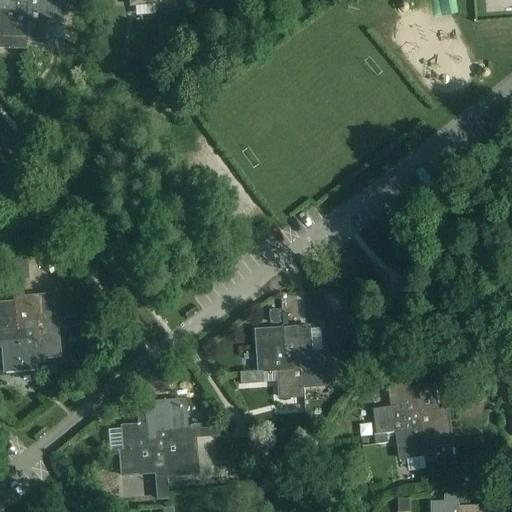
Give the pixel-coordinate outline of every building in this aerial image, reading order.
[(0,0),(0,11),(1,12),(17,12),(18,4),(10,4),(10,0),(0,0)] [(17,0),(18,4),(27,4),(26,22),(50,23),(50,0),(17,0)] [(462,0),(442,0),(445,24),(464,22),(462,0)] [(0,11),(0,38),(25,39),(26,22),(27,4),(18,4),(17,12),(1,12),(0,11)] [(50,297),(12,300),(13,317),(14,333),(23,332),(22,323),(40,321),(52,320),(50,297)] [(13,317),(0,317),(0,342),(1,342),(8,341),(23,340),(23,332),(14,333),(13,317)] [(74,318),(59,320),(59,325),(62,327),(81,326),(83,323),(82,318),(74,318)] [(40,321),(22,323),(23,332),(31,331),(33,349),(33,355),(48,354),(48,348),(57,347),(55,323),(56,323),(56,320),(55,320),(40,321)] [(309,329),(283,331),(284,347),(285,362),(294,362),(294,354),(311,353),(309,329)] [(8,341),(1,342),(1,347),(4,372),(35,369),(34,366),(33,355),(33,349),(31,331),(23,332),(23,340),(8,341)] [(284,347),(258,349),(259,373),(278,371),(295,370),(294,362),(285,362),(284,347)] [(311,353),(294,354),(294,362),(302,361),(303,379),(304,387),(318,387),(318,379),(327,378),(326,355),(328,355),(327,352),(326,352),(311,353)] [(355,353),(338,354),(338,361),(355,360),(355,353)] [(295,370),(278,371),(280,398),(304,397),(304,387),(303,379),(302,361),(294,362),(295,370)] [(404,370),(396,371),(398,387),(402,386),(406,382),(404,370)] [(396,372),(388,374),(390,390),(398,389),(396,372)] [(262,373),(242,374),(242,384),(263,383),(262,373)] [(150,386),(142,387),(143,407),(152,406),(150,386)] [(433,386),(399,391),(401,409),(403,424),(411,423),(410,415),(429,412),(436,411),(433,386)] [(177,407),(143,410),(144,427),(145,442),(153,442),(153,434),(169,433),(181,432),(180,410),(177,407)] [(401,409),(375,413),(378,436),(396,434),(412,432),(411,423),(403,424),(401,409)] [(429,412),(410,415),(411,423),(419,422),(422,445),(424,457),(425,462),(434,461),(433,454),(428,451),(428,447),(452,444),(450,426),(448,426),(446,410),(436,411),(429,412)] [(412,432),(396,434),(400,460),(424,457),(422,445),(419,422),(411,423),(412,432)] [(144,427),(121,428),(122,453),(138,452),(153,450),(153,442),(145,442),(144,427)] [(218,436),(218,428),(198,430),(199,437),(218,436)] [(169,433),(153,434),(153,442),(162,441),(163,457),(163,458),(164,474),(165,475),(165,477),(195,475),(193,455),(189,455),(187,455),(185,434),(187,434),(187,431),(185,431),(181,432),(169,433)] [(153,450),(138,452),(140,475),(164,474),(163,458),(163,457),(162,441),(153,442),(153,450)] [(166,487),(156,487),(157,500),(167,499),(166,487)] [(470,491),(459,491),(460,503),(470,503),(470,491)] [(448,504),(433,504),(433,511),(459,511),(460,508),(459,496),(447,496),(448,504)]
